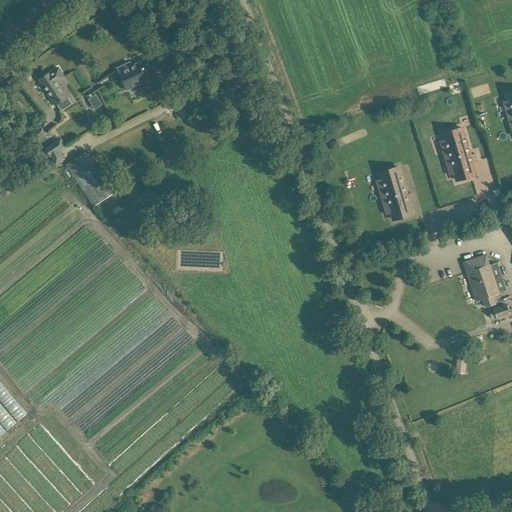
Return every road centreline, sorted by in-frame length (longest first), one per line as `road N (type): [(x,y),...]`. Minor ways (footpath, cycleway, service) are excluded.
road 1 (unclassified): [(434,511),(243,0)]
road 2 (unknown): [(363,323),(391,307),(412,262),(494,233)]
road 3 (unclassified): [(0,73),(102,0)]
